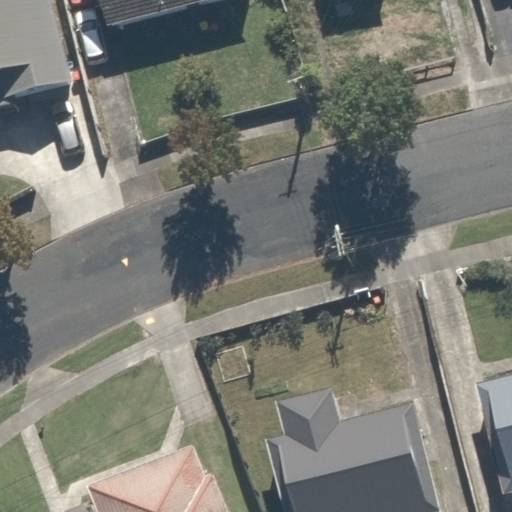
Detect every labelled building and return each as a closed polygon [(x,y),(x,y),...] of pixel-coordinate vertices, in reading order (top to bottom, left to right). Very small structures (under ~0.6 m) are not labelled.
[(0,0),(0,75),(63,57),(46,0),(0,0)] [(108,0),(118,38),(263,0),(108,0)] [(113,58),(63,70),(85,163),(135,151),(113,58)] [(63,70),(1,85),(24,182),(86,167),(85,163),(63,70)] [(511,384),(484,392),(511,504),(511,503),(511,384)] [(354,387),(281,408),(290,439),(272,444),(290,511),(455,511),(428,415),(366,432),(354,387)] [(109,511),(237,511),(215,453),(104,497),(109,511)]
